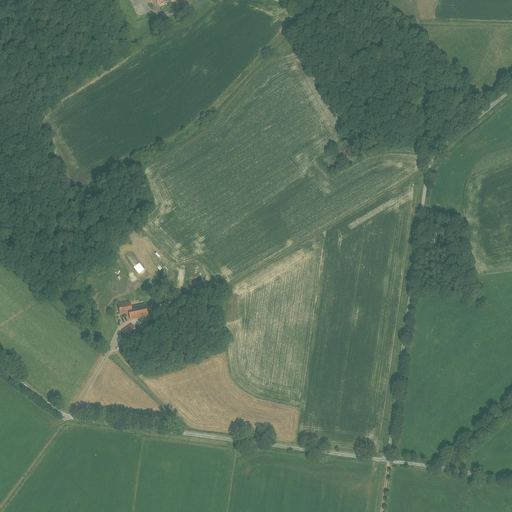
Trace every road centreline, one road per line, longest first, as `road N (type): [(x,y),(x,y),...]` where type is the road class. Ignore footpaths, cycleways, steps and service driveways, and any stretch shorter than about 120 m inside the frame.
road 1 (unclassified): [(386,461),(433,149),(511,84)]
road 2 (residential): [(0,361),(70,414),(386,461)]
road 3 (residential): [(386,461),(511,480)]
